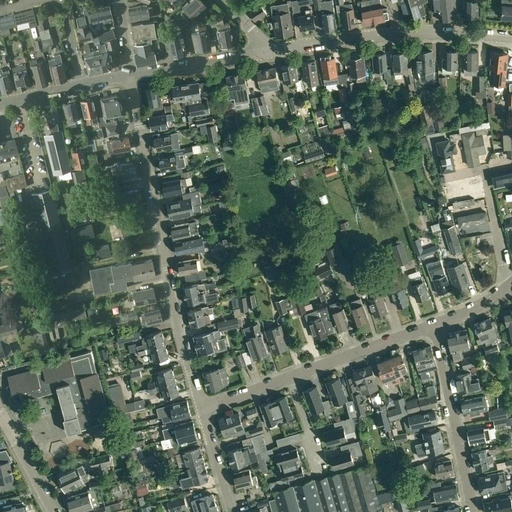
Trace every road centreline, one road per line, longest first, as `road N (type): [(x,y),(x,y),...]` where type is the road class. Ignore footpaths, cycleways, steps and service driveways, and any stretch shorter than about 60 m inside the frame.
road 1 (residential): [(200,408),(129,75)]
road 2 (residential): [(200,408),(434,325)]
road 3 (residential): [(275,51),(404,33),(511,39)]
road 4 (residential): [(472,511),(434,325)]
road 5 (residential): [(507,288),(482,168),(443,174)]
road 6 (residential): [(129,75),(275,51)]
